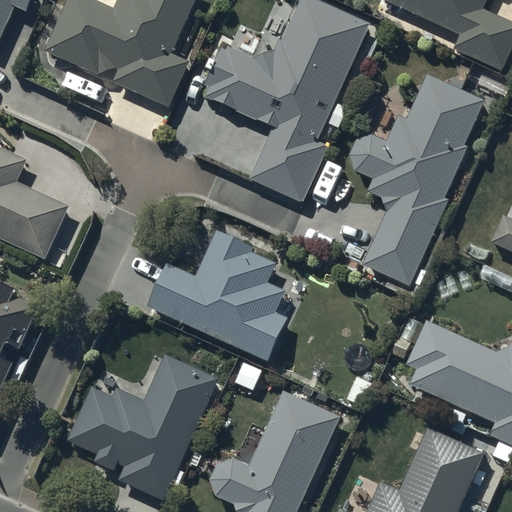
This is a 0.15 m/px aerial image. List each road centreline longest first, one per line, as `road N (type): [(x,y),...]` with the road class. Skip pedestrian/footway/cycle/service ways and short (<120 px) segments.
road 1 (residential): [(151,159),(0,497)]
road 2 (residential): [(20,98),(151,159)]
road 3 (residential): [(151,159),(266,213)]
